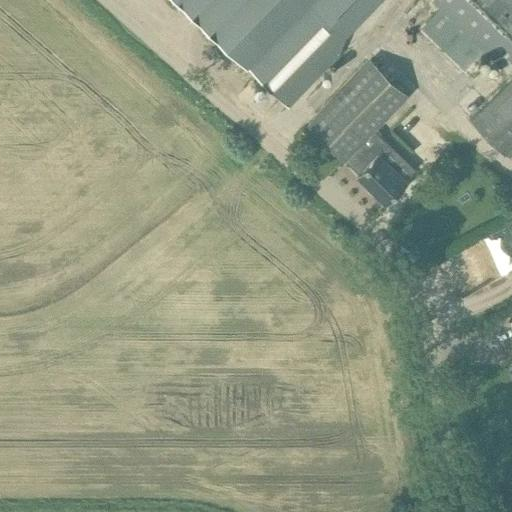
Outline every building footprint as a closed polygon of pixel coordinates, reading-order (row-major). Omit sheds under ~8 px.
[(180,0),(288,105),(350,41),(339,30),(367,0),(180,0)] [(511,0),(434,0),(501,64),(511,52),(511,0)] [(308,124),(345,160),(373,129),(383,119),(408,94),(372,59),(308,124)] [(511,146),(511,79),(470,121),(504,155),(511,146)] [(345,160),(358,173),(357,174),(375,192),(372,195),(380,203),(383,200),(385,202),(407,180),(382,156),(391,147),(373,129),(345,160)] [(511,229),(484,249),(504,278),(511,272),(511,229)]
